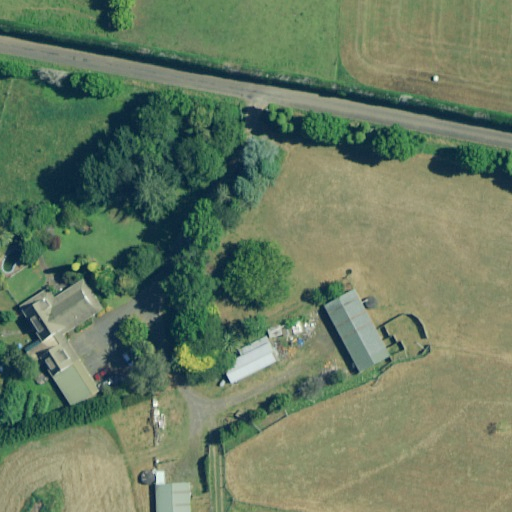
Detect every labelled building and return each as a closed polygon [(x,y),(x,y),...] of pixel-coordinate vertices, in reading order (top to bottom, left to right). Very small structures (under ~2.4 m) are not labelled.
[(66,335),(105,310),(86,280),(57,299),(51,289),(22,307),(32,323),(35,321),(42,333),(41,342),(38,344),(28,351),(35,362),(45,356),(55,371),(53,373),(75,408),(102,391),(66,335)] [(326,306),(347,346),(337,351),(342,361),(353,356),(362,373),(392,356),(356,290),(326,306)] [(286,336),(284,326),(269,329),(271,339),(286,336)] [(279,362),(267,338),(241,350),(244,356),(225,366),(234,384),(279,362)] [(166,470),(157,471),(158,511),(192,511),(191,484),(167,485),(166,470)] [(151,511),(152,488),(135,488),(135,511),(151,511)]
